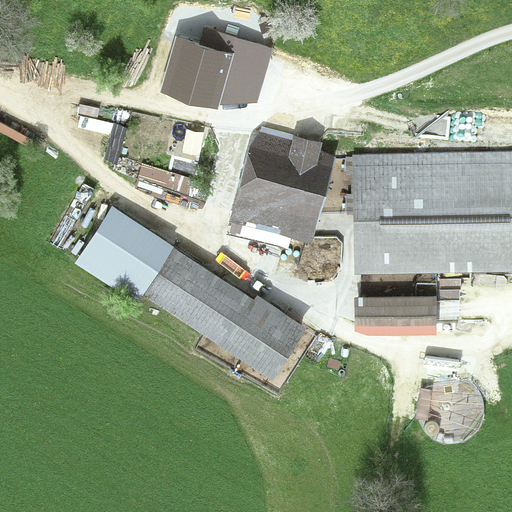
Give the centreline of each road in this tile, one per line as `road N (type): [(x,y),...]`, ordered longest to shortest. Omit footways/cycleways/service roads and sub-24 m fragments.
road 1 (track): [(204,236),(236,266),(322,305),(511,292)]
road 2 (track): [(204,236),(152,215),(0,103)]
